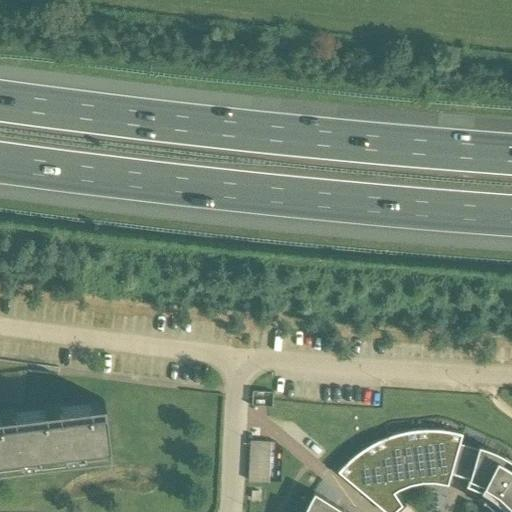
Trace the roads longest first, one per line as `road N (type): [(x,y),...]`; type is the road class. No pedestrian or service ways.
road 1 (motorway): [(511,155),(0,101)]
road 2 (motorway): [(0,163),(511,216)]
road 3 (residential): [(511,379),(237,359)]
road 4 (residential): [(237,359),(0,328)]
road 5 (residential): [(232,511),(237,359)]
